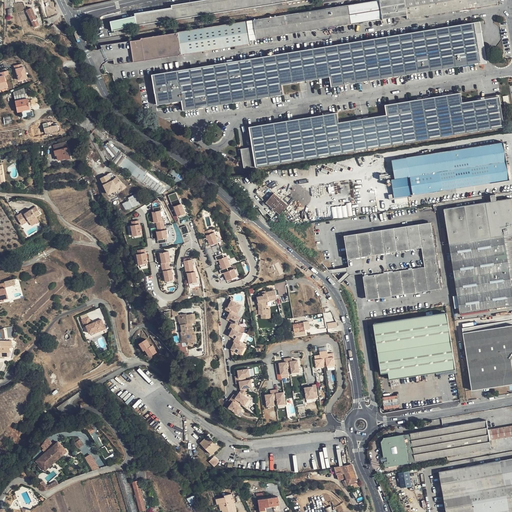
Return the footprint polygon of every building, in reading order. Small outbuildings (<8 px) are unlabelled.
[(135,13),(135,16),(110,22),(112,31),(138,25),(297,0),(201,0),(171,5),(172,7),(135,13)] [(407,18),(424,16),(421,0),(380,0),(253,20),(256,39),(407,15),(407,18)] [(496,0),(421,0),(424,16),(497,4),(496,0)] [(50,17),(56,15),(53,6),(47,9),(50,17)] [(30,19),(33,25),(34,27),(39,24),(32,7),(26,10),(30,19)] [(141,38),(111,43),(114,59),(115,64),(178,54),(177,51),(182,50),(182,54),(250,44),(246,21),(141,37),(141,38)] [(480,22),(474,23),(480,62),(486,61),(480,22)] [(480,62),(474,23),(244,60),(152,75),(157,105),(182,101),(183,111),(283,94),(281,85),(330,76),(332,87),(480,62)] [(49,29),(53,33),(59,30),(53,25),(49,29)] [(107,60),(114,59),(111,43),(100,45),(107,60)] [(22,65),(15,67),(16,71),(17,71),(18,75),(20,82),(24,81),(23,79),(27,78),(25,69),(23,69),(22,65)] [(6,77),(9,76),(8,72),(0,74),(1,78),(0,78),(0,86),(1,90),(5,89),(5,87),(8,86),(6,77)] [(253,147),(256,167),(504,127),(499,97),(462,103),(461,93),(385,105),(387,115),(339,123),(337,113),(250,127),(253,147)] [(27,98),(15,100),(17,111),(29,109),(27,98)] [(48,127),(47,122),(43,123),(45,133),(60,129),(59,124),(48,127)] [(66,141),(55,145),(56,150),(54,150),(56,155),(57,155),(59,160),(66,158),(66,160),(71,158),(66,141)] [(396,178),(411,175),(414,194),(510,178),(504,141),(392,158),(396,178)] [(245,169),(256,167),(253,147),(241,149),(245,169)] [(12,173),(10,164),(7,164),(6,156),(0,156),(0,164),(1,165),(2,171),(2,174),(3,182),(10,181),(10,177),(12,176),(12,173)] [(140,181),(159,196),(165,188),(145,174),(140,181)] [(396,178),(391,179),(395,197),(414,194),(411,175),(396,178)] [(109,190),(105,183),(101,185),(105,192),(109,190)] [(173,206),(181,203),(178,192),(169,194),(173,206)] [(274,192),(266,202),(272,207),(271,209),(275,212),(277,210),(280,213),(288,204),(274,192)] [(128,198),(129,200),(133,208),(140,204),(135,194),(128,198)] [(444,209),(449,244),(504,235),(510,234),(511,233),(511,199),(444,209)] [(133,208),(129,200),(125,203),(128,210),(133,208)] [(21,209),(14,213),(20,222),(27,218),(27,219),(35,214),(34,213),(38,210),(34,203),(26,208),(23,211),(21,209)] [(178,216),(187,213),(183,203),(174,206),(178,216)] [(352,204),(332,206),(333,218),(353,216),(352,204)] [(157,230),(166,229),(162,209),(153,211),(157,230)] [(131,225),(134,236),(143,234),(141,223),(131,225)] [(432,224),(345,238),(349,267),(362,265),(366,298),(441,286),(432,224)] [(187,226),(181,228),(183,234),(189,232),(187,226)] [(205,231),(211,245),(219,242),(214,228),(205,231)] [(158,239),(169,238),(167,229),(156,231),(158,239)] [(511,305),(511,289),(509,270),(504,235),(449,244),(460,313),(470,312),(511,305)] [(218,244),(214,246),(218,255),(222,253),(218,244)] [(174,280),(170,250),(160,252),(165,281),(174,280)] [(147,251),(137,254),(139,264),(149,262),(147,251)] [(222,270),(232,266),(228,255),(218,259),(222,270)] [(227,281),(238,277),(235,268),(224,272),(227,281)] [(5,283),(0,284),(0,300),(9,299),(5,283)] [(264,291),(264,292),(265,295),(261,296),(258,297),(259,303),(259,304),(259,306),(259,314),(261,314),(267,314),(267,308),(267,305),(266,300),(278,297),(276,289),(268,291),(268,290),(264,291)] [(241,303),(231,298),(230,301),(231,302),(230,303),(229,303),(228,305),(226,304),(225,307),(230,310),(237,313),(241,303)] [(271,308),(267,308),(267,314),(261,314),(261,318),(271,318),(271,308)] [(237,313),(230,310),(228,313),(230,314),(229,316),(231,317),(230,319),(231,319),(230,323),(239,327),(241,324),(237,322),(241,315),(237,313)] [(448,313),(375,324),(382,373),(389,372),(390,379),(456,369),(448,313)] [(192,324),(193,323),(191,314),(186,315),(186,314),(177,315),(178,325),(180,325),(181,332),(180,332),(182,342),(195,341),(194,332),(193,332),(192,324)] [(86,326),(90,335),(107,328),(103,318),(92,322),(90,316),(82,319),(85,327),(86,326)] [(304,328),(303,322),(293,324),(294,333),(296,332),(305,331),(304,328)] [(230,323),(228,326),(232,328),(233,329),(232,330),(231,330),(229,334),(234,336),(240,339),(243,331),(239,329),(239,327),(230,323)] [(511,323),(462,331),(471,390),(511,383),(511,368),(511,360),(511,357),(511,323)] [(240,339),(234,336),(233,339),(235,339),(234,341),(235,342),(234,344),(233,343),(231,347),(241,352),(246,342),(240,339)] [(140,349),(146,346),(141,337),(135,340),(140,349)] [(10,348),(0,347),(0,356),(9,357),(10,348)] [(327,350),(320,351),(320,354),(320,356),(319,357),(318,355),(315,355),(317,367),(325,366),(324,361),(326,361),(327,366),(335,364),(333,352),(330,353),(330,355),(328,355),(328,353),(327,350)] [(293,357),(285,358),(285,362),(286,364),(284,364),(283,362),(280,362),(282,374),(290,373),(289,368),(292,368),(293,373),(301,371),(299,359),(295,360),(295,362),(294,362),(293,360),(293,357)] [(249,367),(238,369),(238,373),(240,373),(240,374),(238,375),(235,375),(235,379),(246,377),(245,376),(250,375),(249,367)] [(246,377),(235,379),(236,383),(239,382),(241,382),(242,384),(240,384),(240,389),(247,391),(246,387),(252,386),(250,378),(246,379),(246,377)] [(312,384),(310,385),(310,387),(308,387),(308,385),(304,386),(306,398),(318,395),(316,382),(312,383),(312,384)] [(278,388),(271,389),(271,393),(272,395),(269,395),(269,393),(266,393),(267,405),(275,404),(274,399),(277,399),(278,404),(286,402),(284,390),(281,391),(281,393),(279,393),(279,391),(278,388)] [(247,391),(240,389),(237,393),(239,395),(238,396),(236,395),(233,393),(231,396),(240,402),(240,401),(244,404),(249,397),(244,394),(247,391)] [(399,395),(383,396),(384,409),(399,407),(399,395)] [(240,402),(231,396),(229,400),(232,401),(233,403),(232,404),(230,403),(228,406),(238,413),(242,406),(239,404),(240,402)] [(486,420),(442,428),(447,456),(491,448),(490,440),(511,435),(511,425),(488,430),(486,420)] [(381,442),(384,455),(384,457),(387,457),(388,461),(385,462),(385,464),(386,467),(447,456),(442,428),(384,438),(381,442)] [(207,438),(202,442),(212,452),(218,445),(216,443),(218,442),(210,434),(207,438)] [(40,445),(46,451),(55,443),(49,437),(40,445)] [(82,441),(76,445),(81,451),(86,447),(82,441)] [(60,443),(40,461),(47,469),(60,458),(61,459),(69,453),(60,443)] [(214,454),(209,459),(214,464),(219,459),(214,454)] [(92,457),(87,460),(95,472),(101,470),(92,457)] [(40,461),(38,462),(46,472),(61,459),(60,458),(47,469),(40,461)] [(446,511),(494,511),(511,509),(511,458),(439,472),(446,511)] [(348,485),(352,483),(357,482),(358,482),(352,464),(344,466),(347,479),(346,479),(348,485)] [(343,474),(342,466),(335,467),(337,475),(343,474)] [(137,511),(127,471),(84,481),(91,511),(137,511)] [(400,487),(412,486),(411,471),(399,472),(400,487)] [(139,481),(133,482),(141,511),(146,509),(139,481)] [(44,482),(41,484),(46,491),(50,492),(60,486),(58,482),(49,487),(48,487),(44,482)] [(225,497),(218,498),(219,503),(222,503),(224,511),(233,511),(231,499),(233,499),(232,493),(224,495),(225,497)] [(188,498),(191,504),(197,501),(195,495),(188,498)] [(275,511),(281,510),(278,496),(259,500),(261,511),(266,511),(266,507),(274,506),(275,511)] [(157,503),(150,505),(152,511),(156,511),(159,511),(157,503)]
